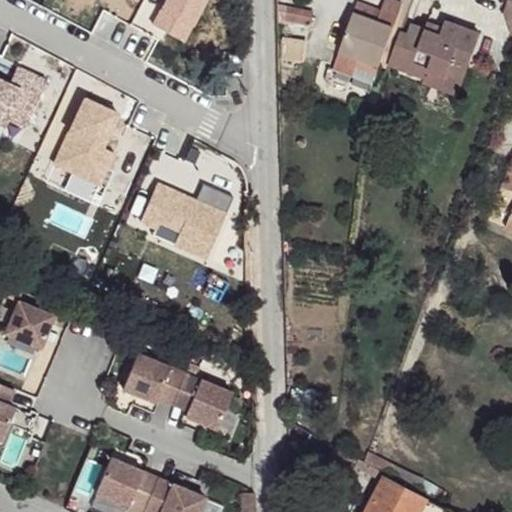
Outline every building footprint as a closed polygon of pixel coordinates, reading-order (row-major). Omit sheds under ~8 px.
[(279,0),(279,25),(313,26),(313,0),(279,0)] [(389,0),(382,15),(358,5),(342,45),(362,52),(383,60),(408,0),(389,0)] [(443,34),(416,26),(400,62),(431,74),(434,66),(457,74),(467,55),(474,58),(483,35),(451,21),(443,34)] [(362,52),(342,45),(337,59),(355,68),(362,52)] [(474,58),(467,55),(457,74),(434,66),(431,74),(427,82),(460,95),(474,58)] [(54,313),(18,298),(5,331),(40,345),(54,313)] [(185,370),(138,351),(123,386),(156,400),(158,395),(172,401),(185,370)] [(201,377),(185,370),(172,401),(188,408),(201,377)] [(232,390),(201,377),(185,414),(217,427),(232,390)] [(0,381),(0,437),(1,438),(15,405),(7,402),(13,387),(0,381)] [(356,454),(339,445),(332,462),(347,470),(356,454)] [(157,475),(111,455),(96,491),(128,504),(127,508),(137,511),(141,511),(142,511),(157,475)] [(196,511),(204,495),(157,475),(142,511),(145,511),(196,511)] [(448,511),(389,482),(372,511),(448,511)]
